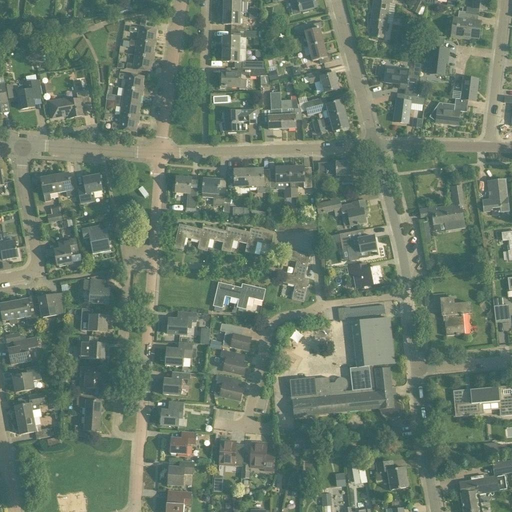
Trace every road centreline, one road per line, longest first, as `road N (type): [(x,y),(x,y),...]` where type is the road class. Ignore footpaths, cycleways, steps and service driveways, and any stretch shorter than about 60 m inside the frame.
road 1 (residential): [(133,511),(151,262)]
road 2 (residential): [(246,424),(268,332),(282,318),(407,296)]
road 3 (residential): [(374,148),(159,154)]
road 4 (residential): [(0,284),(37,271),(22,146)]
road 5 (residential): [(159,154),(180,0)]
road 6 (unknown): [(207,153),(212,0)]
road 7 (residential): [(374,148),(336,0)]
road 8 (residential): [(407,296),(374,148)]
road 9 (residential): [(435,511),(416,370)]
road 10 (residential): [(159,154),(22,146)]
